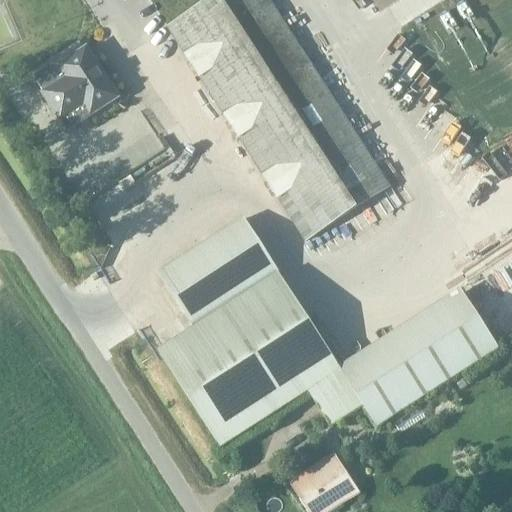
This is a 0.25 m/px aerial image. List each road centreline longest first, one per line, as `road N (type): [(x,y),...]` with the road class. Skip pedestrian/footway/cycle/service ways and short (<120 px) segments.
road 1 (unclassified): [(194,511),(0,210)]
road 2 (unknown): [(220,191),(304,258),(333,269),(368,264),(459,226)]
road 3 (unknown): [(70,319),(125,283),(220,191)]
road 4 (unknown): [(459,226),(352,60)]
road 5 (unknown): [(149,79),(220,191)]
